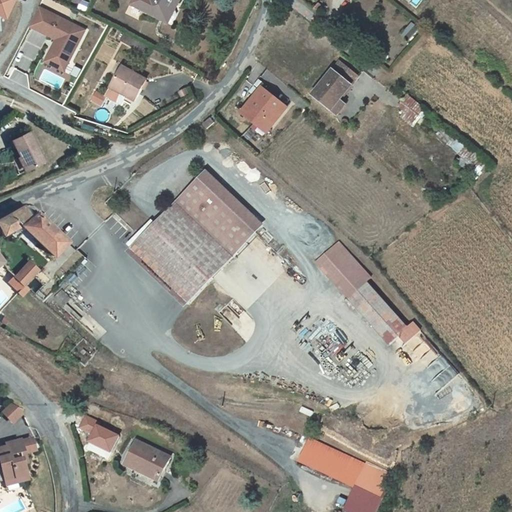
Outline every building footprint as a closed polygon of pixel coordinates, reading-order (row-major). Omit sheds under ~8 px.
[(12,0),(0,0),(0,32),(2,32),(1,20),(3,17),(5,12),(7,13),(12,0)] [(131,0),(130,3),(167,23),(179,0),(131,0)] [(39,7),(30,27),(53,38),(54,35),(58,37),(57,40),(50,54),(69,63),(86,30),(39,7)] [(119,39),(144,52),(147,46),(122,33),(119,39)] [(50,54),(46,62),(65,71),(69,63),(50,54)] [(340,60),(332,70),(350,85),(358,75),(340,60)] [(126,95),(134,100),(145,78),(121,66),(105,96),(121,105),(126,95)] [(350,85),(332,70),(312,94),(330,109),(338,99),(350,85)] [(285,107),(260,87),(239,112),(257,127),(263,119),(271,125),(285,107)] [(344,104),(338,99),(330,109),(336,114),(344,104)] [(422,114),(405,101),(397,112),(413,126),(422,114)] [(207,130),(214,123),(209,118),(202,125),(207,130)] [(271,125),(263,119),(257,127),(265,133),(271,125)] [(14,140),(28,170),(46,162),(32,132),(14,140)] [(131,238),(197,298),(264,225),(205,171),(148,231),(142,226),(131,238)] [(37,219),(30,206),(0,220),(0,221),(7,235),(25,226),(55,260),(71,245),(42,214),(37,219)] [(339,242),(316,263),(390,344),(400,336),(407,343),(416,335),(366,281),(371,277),(339,242)] [(16,274),(25,284),(41,269),(32,260),(16,274)] [(29,288),(25,284),(16,274),(9,280),(22,295),(29,288)] [(53,299),(61,308),(71,299),(62,290),(53,299)] [(451,365),(435,377),(443,387),(459,375),(451,365)] [(2,412),(13,424),(24,413),(13,401),(2,412)] [(34,438),(22,441),(26,453),(37,450),(34,438)] [(0,481),(6,480),(28,474),(25,463),(28,462),(26,453),(22,441),(22,440),(7,444),(8,446),(9,449),(5,450),(4,447),(0,448),(0,481)] [(159,481),(171,457),(137,441),(125,465),(159,481)] [(344,511),(378,511),(396,476),(368,463),(366,467),(310,441),(299,464),(354,490),(344,511)] [(29,479),(28,474),(6,480),(8,485),(29,479)] [(30,494),(23,496),(27,508),(34,506),(30,494)]
